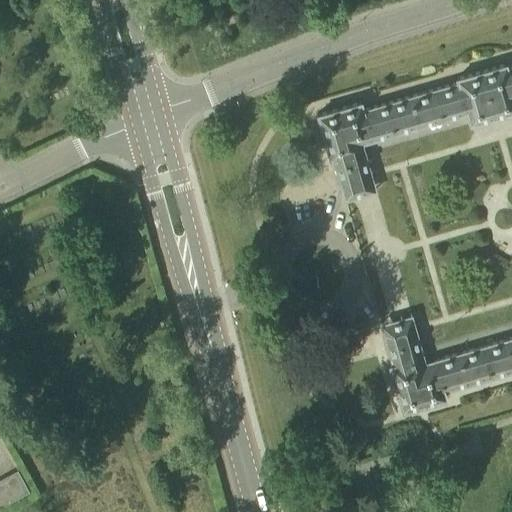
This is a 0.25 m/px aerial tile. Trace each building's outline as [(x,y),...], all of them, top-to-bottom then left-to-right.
[(511,89),(506,69),(505,64),(480,71),(493,117),(511,111),(511,89)] [(493,117),(480,71),(456,78),(457,83),(465,109),(466,113),(469,124),(493,117)] [(465,109),(457,83),(433,90),(441,120),(466,113),(465,109)] [(433,90),(409,97),(417,127),(441,120),(433,90)] [(417,127),(409,97),(385,103),(394,134),(417,127)] [(394,134),(385,103),(362,110),(360,102),(317,114),(326,144),(357,135),(360,143),(394,134)] [(357,135),(326,144),(330,160),(333,159),(336,168),(365,160),(360,143),(357,135)] [(374,191),(365,160),(336,168),(343,192),(345,200),(374,191)] [(410,316),(381,324),(392,365),(422,357),(410,316)] [(511,370),(511,360),(506,340),(481,347),(490,377),(511,370)] [(490,377),(481,347),(458,354),(467,384),(490,377)] [(458,354),(435,360),(443,390),(467,384),(458,354)] [(394,372),(392,373),(398,394),(419,388),(416,377),(427,374),(424,364),(422,357),(392,365),(394,372)] [(424,364),(427,374),(416,377),(419,388),(398,394),(403,411),(445,398),(443,390),(435,360),(424,364)] [(17,470),(7,476),(19,498),(30,492),(17,470)] [(19,498),(7,476),(0,479),(0,488),(8,504),(19,498)] [(0,508),(8,504),(0,488),(0,508)]
